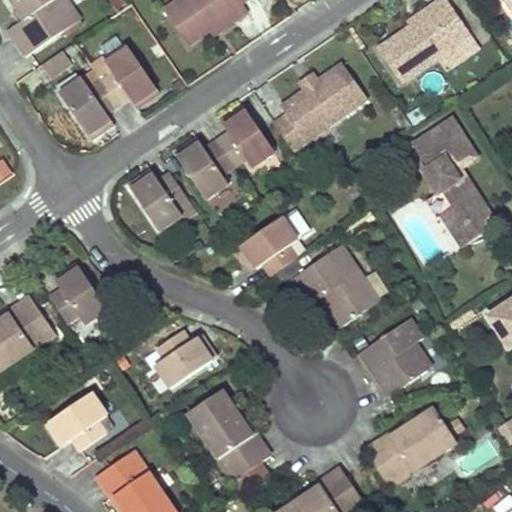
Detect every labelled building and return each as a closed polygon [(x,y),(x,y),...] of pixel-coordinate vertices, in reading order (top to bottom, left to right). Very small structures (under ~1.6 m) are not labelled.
[(77,27),(59,0),(6,0),(21,23),(3,36),(23,65),(77,27)] [(171,0),(161,7),(185,46),(207,31),(226,18),(230,23),(245,14),(242,10),(255,0),(171,0)] [(511,0),(501,0),(495,5),(502,16),(511,9),(511,0)] [(400,36),(375,53),(399,89),(433,65),(466,43),(438,1),(424,11),(428,17),(400,36)] [(395,29),(400,36),(428,17),(424,11),(395,29)] [(226,18),(207,31),(210,37),(230,23),(226,18)] [(440,77),(474,54),(466,43),(433,65),(440,77)] [(108,71),(98,78),(115,104),(123,98),(127,106),(138,99),(142,105),(153,97),(120,49),(101,61),(108,71)] [(71,68),(62,52),(38,67),(48,82),(71,68)] [(291,117),(277,127),(293,151),(366,101),(344,68),(322,84),(308,93),(286,109),(291,117)] [(308,93),(322,84),(316,76),(302,85),(308,93)] [(82,78),(58,95),(88,139),(102,130),(98,124),(109,118),(104,110),(115,104),(98,78),(86,85),(82,78)] [(226,140),(219,145),(236,170),(245,164),(253,175),(276,159),(245,113),(231,123),(233,125),(222,133),(226,140)] [(458,123),(416,150),(429,170),(421,175),(436,199),(444,194),(457,216),(445,223),(465,255),(493,237),(484,223),(489,221),(460,175),(468,170),(482,160),(458,123)] [(188,152),(177,159),(207,203),(232,187),(225,177),(236,170),(219,145),(203,155),(199,150),(190,156),(188,152)] [(484,223),(493,237),(506,229),(468,170),(460,175),(489,221),(484,223)] [(130,192),(160,236),(184,223),(176,211),(187,203),(172,180),(159,187),(156,185),(148,189),(144,184),(130,192)] [(272,277),(298,260),(289,247),(298,241),(281,217),(235,250),(244,263),(249,260),(254,269),(264,263),(272,277)] [(380,304),(344,250),(288,287),(306,309),(322,301),(341,328),(380,304)] [(62,290),(50,297),(69,324),(82,317),(87,324),(110,309),(77,267),(65,274),(68,279),(59,285),(62,290)] [(12,319),(0,326),(0,373),(56,336),(32,300),(10,315),(12,319)] [(511,309),(492,323),(494,326),(511,355),(511,309)] [(412,323),(361,357),(389,399),(433,372),(416,347),(424,340),(412,323)] [(169,391),(216,359),(209,348),(202,351),(196,343),(190,348),(182,336),(158,352),(164,364),(155,369),(169,391)] [(220,394),(189,415),(242,496),(270,477),(261,464),(271,457),(257,433),(248,438),(220,394)] [(107,417),(93,397),(47,427),(56,440),(59,439),(65,447),(77,439),(84,448),(106,433),(99,424),(107,417)] [(389,437),(367,452),(391,491),(460,444),(436,411),(391,442),(389,437)] [(511,446),(511,444),(511,421),(500,429),(511,446)] [(175,511),(137,453),(97,480),(110,501),(114,499),(122,511),(175,511)] [(321,489),(288,511),(361,511),(368,507),(342,471),(319,487),(321,489)]
